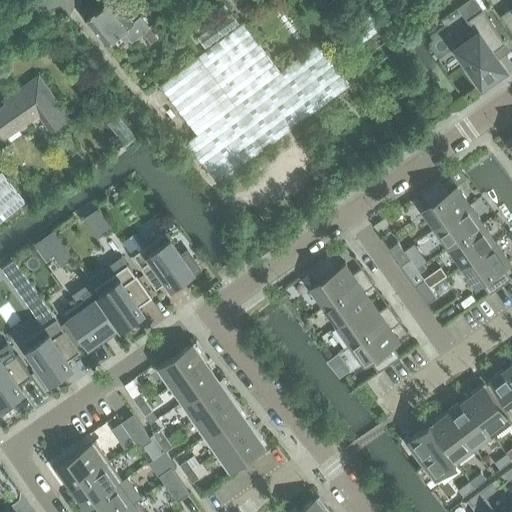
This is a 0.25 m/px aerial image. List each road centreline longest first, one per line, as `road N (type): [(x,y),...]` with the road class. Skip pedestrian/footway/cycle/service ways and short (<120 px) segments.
road 1 (residential): [(8,452),(211,311)]
road 2 (residential): [(351,213),(511,99)]
road 3 (residential): [(351,213),(452,361)]
road 4 (residential): [(211,311),(319,448)]
road 5 (residential): [(211,311),(351,213)]
